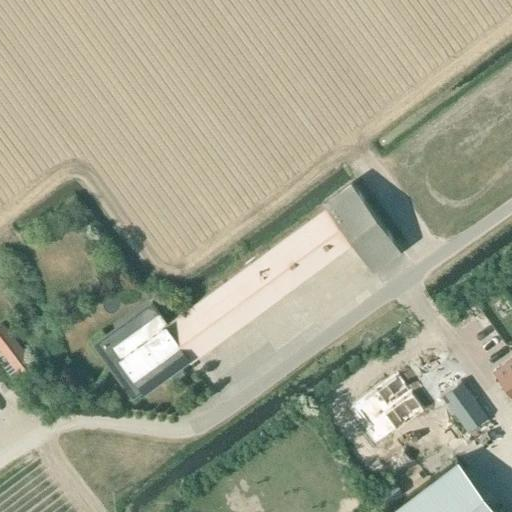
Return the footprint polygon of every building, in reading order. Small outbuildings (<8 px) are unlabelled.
[(157,311),(110,345),(143,389),(186,356),(188,358),(190,361),(352,241),(353,242),(369,264),(397,244),(398,244),(350,178),(322,199),(325,205),(165,322),(157,311)] [(20,348),(0,363),(10,377),(31,362),(20,348)] [(466,429),(487,415),(445,359),(434,366),(424,351),(398,367),(432,411),(446,401),(466,429)] [(511,356),(495,368),(511,391),(511,356)] [(395,369),(348,406),(374,441),(422,404),(395,369)] [(496,511),(456,458),(392,506),(396,511),(496,511)]
